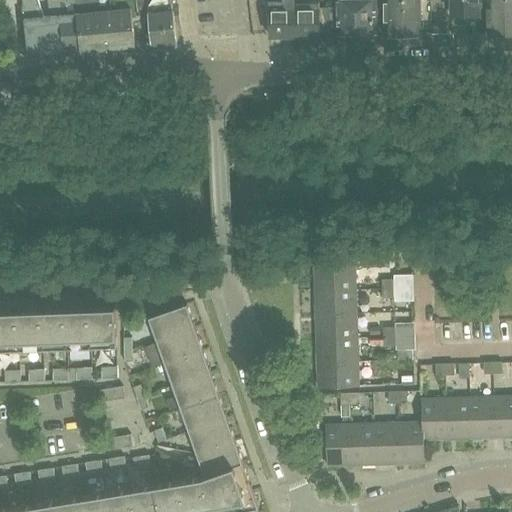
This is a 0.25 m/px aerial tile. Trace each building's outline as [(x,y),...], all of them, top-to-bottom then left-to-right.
[(37,0),(21,0),(23,6),(21,6),(24,33),(26,33),(28,47),(28,55),(47,53),(43,17),(37,0)] [(43,17),(47,53),(63,52),(61,16),(58,0),(47,0),(50,16),(43,17)] [(82,50),(76,0),(58,0),(61,16),(63,52),(82,50)] [(76,0),(82,50),(99,48),(94,0),(76,0)] [(94,0),(99,48),(114,47),(109,0),(94,0)] [(109,0),(114,47),(134,45),(132,19),(131,11),(137,10),(136,0),(109,0)] [(152,0),(147,9),(151,43),(177,41),(175,23),(179,22),(177,0),(152,0)] [(267,0),(268,36),(294,35),(294,2),(293,0),(267,0)] [(335,0),(336,6),(327,7),(331,28),(336,28),(336,33),(340,33),(342,35),(347,35),(349,33),(355,33),(354,0),(335,0)] [(372,32),(374,32),(373,0),(354,0),(355,33),(362,32),(365,35),(369,35),(372,32)] [(401,34),(400,0),(382,0),(383,35),(401,34)] [(400,0),(401,34),(419,34),(418,0),(400,0)] [(477,0),(449,0),(450,14),(478,13),(477,0)] [(486,0),(487,33),(494,33),(505,33),(504,0),(486,0)] [(331,28),(327,7),(320,7),(320,2),(294,2),(294,35),(319,35),(319,28),(331,28)] [(315,265),(316,288),(355,287),(355,264),(315,265)] [(393,279),(382,279),(382,289),(394,289),(393,279)] [(355,311),(355,287),(316,288),(315,312),(355,311)] [(394,299),(394,289),(382,289),(382,299),(394,299)] [(195,326),(187,303),(149,316),(157,340),(195,326)] [(90,307),(92,347),(117,346),(115,306),(90,307)] [(42,308),(44,349),(68,348),(66,307),(42,308)] [(68,348),(92,347),(90,307),(66,307),(68,348)] [(20,350),(44,349),(42,308),(18,309),(20,350)] [(0,309),(0,350),(20,350),(18,309),(0,309)] [(316,337),(355,335),(355,311),(315,312),(316,337)] [(157,340),(165,362),(203,349),(195,326),(157,340)] [(383,337),(395,337),(395,327),(383,327),(383,337)] [(356,360),(355,335),(316,337),(317,361),(356,360)] [(132,349),(132,337),(124,337),(124,349),(132,349)] [(395,345),(395,337),(383,337),(384,345),(395,345)] [(124,349),(124,361),(133,360),(132,349),(124,349)] [(165,362),(173,385),(211,371),(203,349),(165,362)] [(357,387),(356,360),(317,361),(317,388),(357,387)] [(493,374),(492,362),(483,362),(484,374),(493,374)] [(502,362),(492,362),(493,374),(502,373),(502,362)] [(436,375),(445,375),(445,363),(435,364),(436,375)] [(454,363),(445,363),(445,375),(454,375),(454,363)] [(110,378),(118,377),(117,365),(109,366),(110,378)] [(85,379),(93,379),(92,366),(84,367),(85,379)] [(110,378),(109,366),(101,366),(102,378),(110,378)] [(61,380),(69,379),(69,367),(61,368),(61,380)] [(84,367),(76,367),(77,379),(85,379),(84,367)] [(37,381),(45,380),(44,368),(37,369),(37,381)] [(61,368),(53,368),(53,380),(61,380),(61,368)] [(13,369),(5,370),(5,382),(13,381),(13,369)] [(13,381),(21,381),(20,369),(13,369),(13,381)] [(37,369),(29,369),(29,381),(37,381),(37,369)] [(173,385),(181,408),(219,394),(211,371),(173,385)] [(402,384),(414,384),(414,375),(401,375),(402,384)] [(145,395),(141,384),(133,387),(137,398),(145,395)] [(125,397),(123,385),(115,387),(117,399),(125,397)] [(108,388),(110,400),(117,399),(115,387),(108,388)] [(108,388),(100,389),(102,401),(110,400),(108,388)] [(398,403),(397,391),(388,391),(388,403),(398,403)] [(407,391),(397,391),(398,403),(407,402),(407,391)] [(349,392),(340,392),(341,405),(350,404),(349,392)] [(359,392),(349,392),(350,404),(359,404),(359,392)] [(181,408),(189,430),(227,417),(219,394),(181,408)] [(137,398),(141,409),(149,406),(145,395),(137,398)] [(497,436),(511,435),(511,395),(496,396),(497,436)] [(448,437),(473,437),(471,396),(447,397),(448,437)] [(496,396),(471,396),(473,437),(497,436),(496,396)] [(420,398),(421,422),(423,422),(423,438),(448,437),(447,397),(420,398)] [(189,430),(197,453),(235,439),(227,417),(189,430)] [(421,422),(400,423),(401,463),(424,462),(423,438),(423,422),(421,422)] [(375,423),(350,424),(352,464),(376,463),(375,423)] [(376,463),(401,463),(400,423),(375,423),(376,463)] [(352,464),(350,424),(326,425),(327,465),(352,464)] [(158,441),(166,438),(162,427),(154,430),(158,441)] [(125,446),(133,445),(131,433),(123,434),(125,446)] [(117,448),(125,446),(123,434),(115,436),(117,448)] [(115,436),(108,437),(110,449),(117,448),(115,436)] [(197,453),(205,475),(233,465),(233,466),(243,462),(235,439),(197,453)] [(141,455),(143,467),(151,466),(149,454),(141,455)] [(117,457),(119,468),(126,467),(124,455),(117,457)] [(133,456),(135,468),(143,467),(141,455),(133,456)] [(109,458),(111,470),(119,468),(117,457),(109,458)] [(103,471),(101,459),(93,460),(95,472),(103,471)] [(95,472),(93,460),(85,462),(87,473),(95,472)] [(207,511),(229,511),(259,507),(243,462),(233,466),(233,465),(205,475),(202,476),(207,511)] [(71,476),(79,475),(77,463),(69,464),(71,476)] [(69,464),(62,466),(64,477),(71,476),(69,464)] [(55,479),(53,467),(46,468),(48,480),(55,479)] [(48,480),(46,468),(38,469),(40,481),(48,480)] [(24,484),(32,482),(30,471),(22,472),(24,484)] [(22,472),(14,473),(16,485),(24,484),(22,472)] [(0,485),(0,488),(8,486),(6,474),(0,475),(0,485)] [(183,511),(207,511),(202,476),(178,480),(183,511)] [(158,511),(183,511),(178,480),(154,484),(158,511)] [(133,511),(158,511),(154,484),(130,488),(133,511)] [(109,511),(133,511),(130,488),(106,491),(109,511)] [(85,511),(109,511),(106,491),(82,495),(85,511)] [(60,511),(85,511),(82,495),(59,499),(60,511)] [(36,511),(60,511),(59,499),(35,503),(36,511)] [(12,511),(36,511),(35,503),(11,507),(12,511)]
